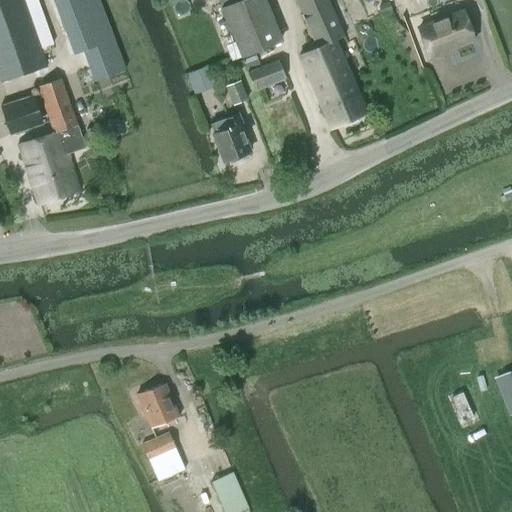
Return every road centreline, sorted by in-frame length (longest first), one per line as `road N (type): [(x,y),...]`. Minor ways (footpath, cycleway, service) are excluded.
road 1 (unclassified): [(0,255),(275,195),(511,89)]
road 2 (residential): [(0,378),(106,352),(159,351),(232,335),(511,244)]
